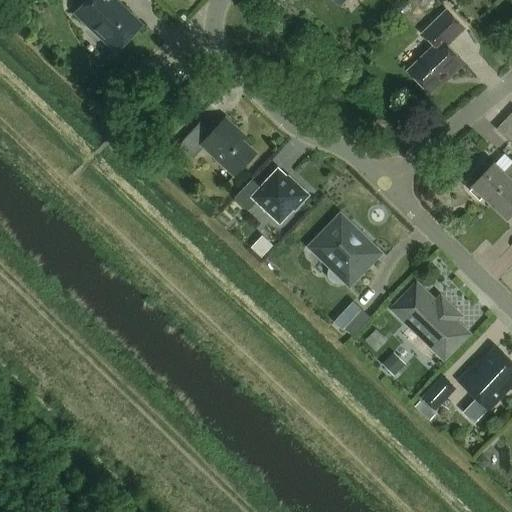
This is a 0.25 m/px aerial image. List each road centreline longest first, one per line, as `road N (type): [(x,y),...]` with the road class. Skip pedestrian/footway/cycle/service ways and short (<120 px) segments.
road 1 (track): [(413,511),(0,113)]
road 2 (residential): [(381,179),(353,154),(307,135),(192,30)]
road 3 (residential): [(511,308),(381,179)]
road 4 (residential): [(511,80),(381,179)]
